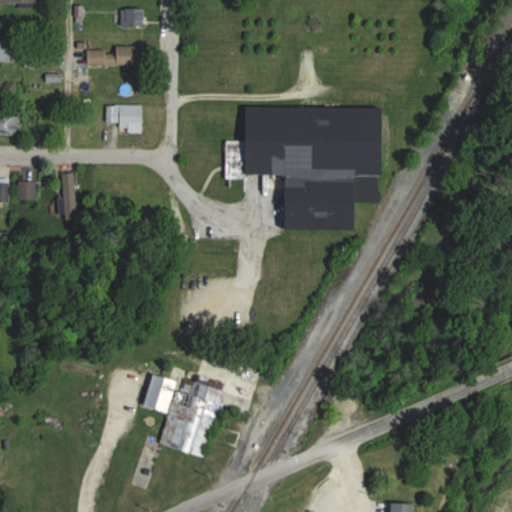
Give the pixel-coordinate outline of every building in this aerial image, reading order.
[(148,26),(148,8),(123,8),(123,26),(148,26)] [(0,61),(18,62),(18,39),(0,39),(0,61)] [(91,65),(148,64),(148,47),(91,47),(91,65)] [(146,103),(109,103),(109,127),(146,127),(146,103)] [(389,176),(390,108),(248,106),(248,140),(229,140),(229,175),(389,176)] [(0,134),(13,135),(13,117),(0,116),(0,134)] [(66,173),(66,202),(76,202),(76,173),(66,173)] [(0,200),(14,201),(14,182),(0,181),(0,200)] [(39,181),(22,181),(22,200),(39,200),(39,181)] [(156,372),(147,406),(171,412),(162,444),(208,456),(222,404),(255,413),(260,392),(250,390),(252,381),(202,368),(198,383),(156,372)] [(350,401),(344,401),(343,394),(335,394),(336,410),(351,409),(350,401)] [(420,511),(421,504),(395,503),(394,511),(420,511)]
